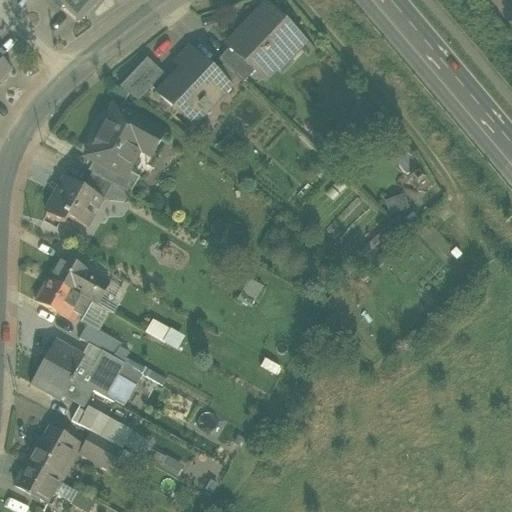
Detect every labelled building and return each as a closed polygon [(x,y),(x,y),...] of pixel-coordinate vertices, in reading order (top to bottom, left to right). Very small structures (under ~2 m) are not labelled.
[(53,0),(78,21),(96,0),(53,0)] [(229,49),(253,72),(268,57),(266,55),(273,52),(283,62),(284,63),(303,43),(266,7),(227,47),(229,49)] [(174,111),(194,129),(207,114),(203,111),(228,84),(188,46),(172,64),(178,70),(181,73),(177,78),(174,75),(154,95),(173,113),(174,111)] [(219,60),(244,83),(254,73),(253,72),(229,49),(219,60)] [(253,72),(254,73),(263,81),(283,62),(273,52),(266,55),(268,57),(253,72)] [(119,89),(138,102),(163,75),(146,60),(119,89)] [(0,61),(0,82),(11,72),(0,61)] [(97,163),(135,185),(162,136),(113,109),(86,157),(97,163)] [(97,163),(91,175),(111,186),(129,196),(135,185),(97,163)] [(103,202),(111,186),(91,175),(83,189),(100,199),(100,201),(103,202)] [(68,219),(81,226),(87,215),(91,217),(100,201),(100,199),(83,189),(65,180),(45,215),(64,226),(68,219)] [(84,228),(91,217),(87,215),(81,226),(84,228)] [(48,280),(92,305),(97,308),(109,285),(60,258),(48,280)] [(247,307),(260,288),(247,279),(234,299),(247,307)] [(83,320),(92,305),(48,280),(35,303),(74,324),(78,317),(83,320)] [(175,350),(182,336),(149,320),(142,334),(175,350)] [(78,341),(90,347),(101,354),(113,360),(121,345),(87,326),(78,341)] [(42,364),(72,380),(81,365),(84,358),(55,341),(42,364)] [(91,371),(94,366),(101,354),(90,347),(84,358),(81,365),(91,371)] [(113,360),(101,354),(94,366),(117,379),(124,367),(113,360)] [(59,403),(62,398),(72,380),(42,364),(30,387),(59,403)] [(92,392),(105,399),(117,379),(94,366),(91,371),(81,365),(72,380),(92,392)] [(124,367),(117,379),(105,399),(122,409),(122,408),(123,409),(141,376),(124,367)] [(92,392),(72,380),(62,398),(83,410),(92,392)] [(92,435),(121,452),(131,433),(88,409),(85,415),(77,411),(70,423),(92,435)] [(26,466),(59,484),(60,485),(80,448),(51,432),(43,446),(39,443),(26,466)] [(83,451),(112,468),(121,452),(92,435),(83,451)] [(233,446),(240,449),(244,443),(237,439),(233,446)] [(109,473),(112,468),(83,451),(80,457),(109,473)] [(154,453),(148,465),(176,478),(181,466),(154,453)] [(52,496),(59,484),(26,466),(14,488),(47,506),(52,496)] [(64,487),(60,485),(59,484),(52,496),(69,506),(75,495),(75,494),(64,488),(64,487)] [(69,506),(80,511),(89,511),(93,505),(75,495),(69,506)]
